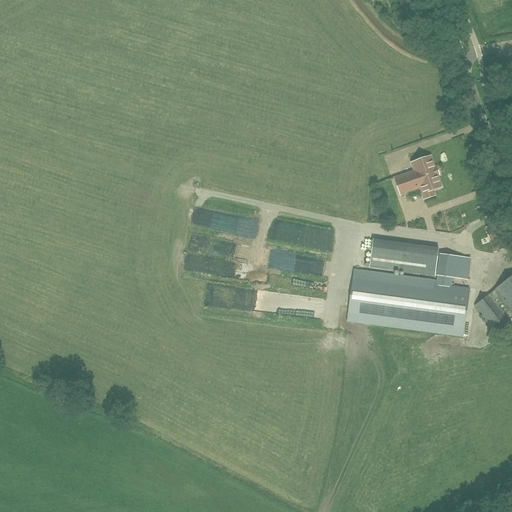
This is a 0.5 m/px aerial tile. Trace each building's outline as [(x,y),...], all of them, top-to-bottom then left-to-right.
[(404,27),(400,24),(396,29),(399,32),(404,27)] [(400,195),(401,195),(420,188),(424,199),(434,196),(432,190),(441,187),(437,175),(438,175),(436,168),(434,168),(430,157),(411,163),(414,171),(394,178),(400,195)] [(495,252),(511,245),(511,235),(506,220),(486,228),(495,252)] [(369,268),(436,276),(439,251),(372,243),(369,268)] [(273,267),(310,275),(313,261),(276,253),(273,267)] [(470,289),(452,286),(453,278),(463,279),(465,258),(442,255),(438,282),(390,275),(355,270),(348,322),(383,326),(464,337),(470,289)] [(511,277),(474,307),(490,328),(505,316),(508,320),(511,316),(511,277)] [(307,289),(308,281),(295,279),(294,287),(307,289)] [(286,306),(296,307),(296,315),(308,316),(309,303),(286,302),(286,306)]
